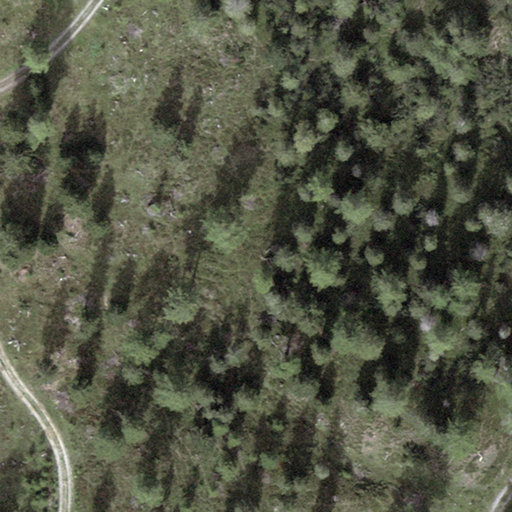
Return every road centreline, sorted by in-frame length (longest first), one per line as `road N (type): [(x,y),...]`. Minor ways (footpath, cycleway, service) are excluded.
road 1 (track): [(0,342),(50,422),(63,511)]
road 2 (track): [(99,0),(60,64),(0,89)]
